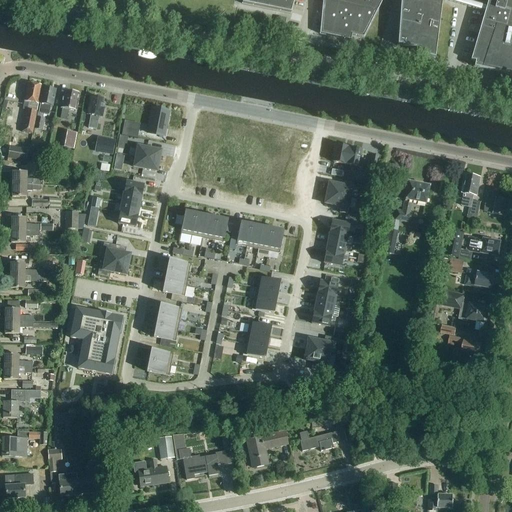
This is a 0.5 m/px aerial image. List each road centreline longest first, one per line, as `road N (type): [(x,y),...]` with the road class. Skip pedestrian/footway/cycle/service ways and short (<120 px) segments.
road 1 (residential): [(307,217),(280,373),(122,394),(170,189)]
road 2 (residential): [(511,102),(64,17),(28,0)]
road 3 (unclassified): [(157,511),(440,454),(489,455)]
road 4 (tertiary): [(191,99),(25,67),(0,72)]
road 5 (tertiary): [(511,162),(324,125)]
road 6 (residential): [(170,189),(307,217)]
road 7 (tertiary): [(324,125),(191,99)]
